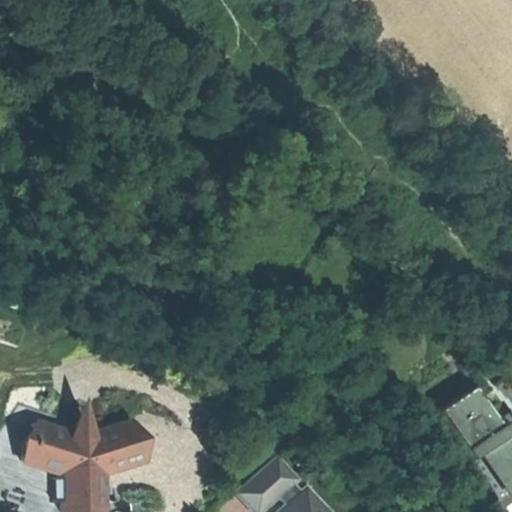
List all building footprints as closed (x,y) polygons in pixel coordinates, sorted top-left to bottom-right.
[(472,387),(437,411),(501,501),(511,493),(511,432),(504,422),(499,426),(472,387)] [(78,400),(71,421),(85,421),(78,400)] [(97,511),(98,473),(140,460),(128,422),(88,435),(85,421),(71,421),(67,434),(33,423),(21,440),(20,461),(51,471),(51,502),(58,502),(57,511),(97,511)] [(245,438),(255,450),(269,439),(259,427),(245,438)] [(237,490),(256,511),(273,496),(288,483),(292,480),(271,457),(240,485),(241,487),(237,490)] [(279,504),(282,507),(297,493),(288,483),(273,496),(274,498),(279,504)] [(247,511),(259,511),(274,498),(273,496),(256,511),(237,490),(241,487),(240,485),(231,494),(247,511)] [(320,511),(301,490),(297,493),(282,507),(276,511),(320,511)]
